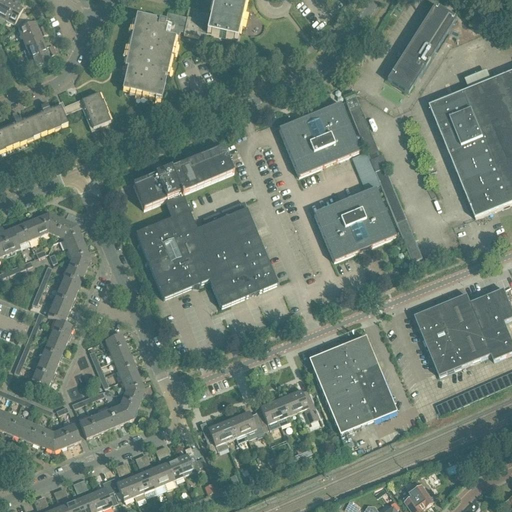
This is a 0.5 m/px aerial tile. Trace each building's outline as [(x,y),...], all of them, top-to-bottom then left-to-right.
[(0,26),(2,27),(4,23),(16,1),(15,0),(11,0),(9,5),(4,2),(0,8),(0,26)] [(214,0),(210,21),(196,17),(195,21),(187,20),(167,15),(165,23),(178,26),(177,33),(184,35),(184,36),(200,40),(201,35),(237,44),(246,0),(214,0)] [(16,1),(4,23),(17,29),(17,30),(28,20),(22,14),(23,13),(17,9),(20,3),(16,1)] [(435,7),(387,83),(408,96),(456,21),(435,7)] [(125,69),(127,70),(122,92),(162,101),(176,40),(175,39),(177,33),(178,26),(165,23),(137,17),(125,69)] [(34,26),(28,20),(17,30),(22,43),(46,33),(44,29),(38,32),(35,26),(34,26)] [(22,43),(26,53),(43,46),(41,39),(47,36),(46,33),(22,43)] [(26,53),(23,54),(28,64),(30,63),(54,53),(52,49),(45,52),(43,46),(26,53)] [(56,57),(54,53),(30,63),(35,73),(51,66),(49,60),(56,57)] [(430,109),(432,115),(476,222),(511,207),(511,75),(441,105),(439,101),(429,105),(430,109)] [(0,154),(68,126),(65,119),(84,111),(93,132),(110,124),(99,96),(62,111),(61,109),(0,134),(0,154)] [(345,101),(380,187),(381,190),(412,265),(422,261),(355,97),(345,101)] [(341,106),(303,122),(279,132),(299,181),(361,155),(341,106)] [(223,151),(156,179),(133,188),(143,213),(166,204),(182,197),(233,176),(223,151)] [(376,191),(341,206),(314,217),(334,265),(396,240),(376,191)] [(166,204),(173,221),(136,237),(163,303),(209,284),(216,281),(196,233),(183,201),(184,200),(182,197),(166,204)] [(216,281),(209,284),(221,311),(278,288),(247,213),(244,206),(221,215),(224,222),(221,223),(218,216),(203,222),(206,229),(196,233),(216,281)] [(49,217),(42,220),(49,236),(56,239),(59,231),(57,230),(60,222),(56,220),(55,222),(51,221),(50,219),(50,218),(49,217)] [(32,225),(38,241),(49,236),(42,220),(32,225)] [(61,232),(59,231),(56,239),(63,242),(79,235),(77,229),(74,228),(74,230),(69,228),(70,226),(64,224),(61,232)] [(38,241),(32,225),(22,229),(28,245),(38,241)] [(28,245),(22,229),(13,232),(19,248),(28,245)] [(0,260),(21,253),(19,248),(13,232),(6,235),(7,237),(0,240),(0,260)] [(67,252),(83,245),(79,235),(63,242),(67,252)] [(71,262),(88,256),(83,245),(67,252),(71,262)] [(68,269),(77,272),(78,271),(86,275),(88,270),(85,269),(88,264),(90,265),(91,263),(88,256),(71,262),(68,269)] [(77,272),(68,269),(64,280),(82,288),(84,284),(82,284),(85,277),(77,273),(77,272)] [(46,273),(45,277),(42,283),(46,285),(50,275),(46,273)] [(82,288),(64,280),(60,290),(76,297),(79,290),(81,291),(82,288)] [(42,283),(40,287),(38,293),(42,295),(46,285),(42,283)] [(76,297),(60,290),(56,300),(74,307),(75,305),(74,304),(76,297)] [(38,293),(36,297),(34,303),(38,304),(42,295),(38,293)] [(511,311),(504,293),(488,299),(471,307),(468,299),(415,320),(440,380),(492,358),(495,365),(511,357),(511,342),(505,325),(511,322),(511,311)] [(74,307),(56,300),(52,310),(68,317),(71,310),(72,310),(74,307)] [(57,324),(61,326),(61,324),(66,326),(67,324),(66,323),(68,317),(52,310),(48,320),(57,324)] [(39,316),(37,321),(35,326),(40,328),(44,318),(39,316)] [(61,326),(57,324),(53,333),(71,341),(72,338),(71,337),(74,330),(66,326),(61,324),(61,326)] [(35,326),(33,331),(31,336),(36,338),(40,328),(35,326)] [(71,341),(53,333),(49,343),(65,350),(68,343),(70,344),(71,341)] [(31,336),(29,341),(27,346),(31,348),(36,338),(31,336)] [(121,337),(119,338),(105,344),(109,354),(125,347),(121,337)] [(342,350),(352,373),(358,388),(381,378),(365,340),(352,346),(342,350)] [(65,350),(49,343),(45,353),(62,361),(64,357),(63,357),(65,350)] [(27,346),(25,351),(23,356),(27,358),(31,348),(27,346)] [(113,364),(130,357),(125,347),(109,354),(113,364)] [(336,352),(309,363),(340,439),(373,425),(358,388),(352,373),(342,350),(336,352)] [(62,361),(45,353),(40,364),(57,370),(60,363),(61,364),(62,361)] [(23,356),(21,361),(19,366),(23,368),(27,358),(23,356)] [(117,374),(134,367),(130,357),(113,364),(117,374)] [(96,359),(91,361),(96,371),(100,369),(96,359)] [(57,370),(40,364),(36,374),(54,381),(55,378),(54,378),(57,370)] [(19,366),(16,371),(15,376),(19,378),(23,368),(19,366)] [(121,384),(138,377),(134,367),(117,374),(121,384)] [(96,371),(98,376),(100,381),(104,379),(100,369),(96,371)] [(54,381),(36,374),(32,384),(48,390),(51,383),(53,384),(54,381)] [(125,394),(142,387),(138,377),(121,384),(125,394)] [(501,380),(506,391),(511,388),(507,377),(501,380)] [(373,425),(396,416),(381,378),(358,388),(373,425)] [(104,379),(100,381),(101,384),(104,392),(108,390),(105,382),(104,379)] [(496,382),(501,393),(506,391),(501,380),(496,382)] [(490,384),(495,395),(501,393),(496,382),(490,384)] [(485,387),(490,398),(495,395),(490,384),(485,387)] [(123,402),(132,405),(132,403),(140,407),(143,402),(140,400),(141,397),(145,396),(145,395),(142,387),(125,394),(123,402)] [(479,389),(484,400),(490,398),(485,387),(479,389)] [(474,392),(479,403),(484,400),(479,389),(474,392)] [(474,392),(469,394),(473,405),(479,403),(474,392)] [(14,398),(4,394),(2,399),(12,404),(14,398)] [(290,399),(297,416),(303,414),(309,427),(319,422),(315,414),(310,401),(305,403),(301,394),(290,399)] [(463,397),(468,408),(473,405),(469,394),(463,397)] [(103,395),(95,399),(93,399),(95,404),(97,403),(105,400),(103,395)] [(458,399),(463,410),(468,408),(463,397),(458,399)] [(24,403),(14,398),(12,404),(22,408),(24,403)] [(93,399),(88,402),(83,403),(85,408),(90,406),(95,404),(93,399)] [(280,403),(288,420),(297,416),(290,399),(280,403)] [(458,399),(452,401),(457,412),(463,410),(458,399)] [(447,404),(452,415),(457,412),(452,401),(447,404)] [(132,405),(123,402),(120,409),(127,425),(133,423),(134,421),(133,420),(132,419),(134,414),(136,416),(139,411),(131,407),(132,405)] [(34,407),(24,403),(22,408),(32,412),(34,407)] [(83,403),(77,406),(73,408),(74,412),(79,410),(85,408),(83,403)] [(270,407),(277,424),(278,424),(280,430),(290,426),(287,420),(288,420),(280,403),(270,407)] [(447,404),(441,406),(446,417),(452,415),(447,404)] [(441,406),(436,409),(441,420),(446,417),(441,406)] [(44,411),(34,407),(32,412),(42,416),(44,411)] [(255,416),(258,422),(264,436),(269,433),(267,428),(277,424),(270,407),(260,411),(261,413),(255,416)] [(127,425),(120,409),(110,413),(117,431),(120,430),(119,428),(127,425)] [(58,419),(69,414),(67,410),(57,414),(58,419)] [(54,415),(44,411),(42,416),(52,420),(54,415)] [(117,431),(110,413),(100,417),(107,433),(114,430),(114,432),(117,431)] [(0,430),(0,433),(6,436),(6,437),(9,439),(16,420),(6,416),(0,430)] [(252,425),(249,416),(238,420),(246,437),(256,433),(252,425)] [(107,433),(100,417),(90,421),(97,439),(101,437),(100,436),(107,433)] [(9,439),(11,440),(12,438),(19,441),(26,424),(16,420),(9,439)] [(228,424),(236,441),(238,447),(248,443),(246,437),(238,420),(228,424)] [(97,439),(90,421),(80,425),(86,442),(94,439),(94,440),(97,439)] [(252,425),(256,433),(258,438),(264,436),(258,422),(252,425)] [(19,441),(26,444),(26,445),(29,447),(36,429),(26,424),(19,441)] [(236,441),(228,424),(218,428),(225,446),(226,445),(236,441)] [(81,444),(74,428),(64,432),(71,450),(74,448),(74,447),(81,444)] [(208,432),(212,441),(206,444),(211,457),(217,454),(218,455),(228,451),(226,445),(225,446),(218,428),(208,432)] [(29,447),(31,448),(32,446),(39,449),(42,441),(43,442),(47,433),(36,429),(29,447)] [(71,450),(64,432),(54,436),(61,453),(68,450),(68,451),(71,450)] [(51,452),(51,454),(54,455),(61,453),(54,436),(47,433),(43,442),(45,442),(42,450),(47,453),(48,451),(51,452)] [(185,453),(187,458),(194,476),(200,473),(191,450),(185,453)] [(187,458),(177,462),(184,480),(194,476),(187,458)] [(184,480),(177,462),(167,466),(174,484),(184,480)] [(174,484),(167,466),(157,471),(164,488),(174,484)] [(164,488),(157,471),(147,475),(154,492),(164,488)] [(154,492),(147,475),(137,479),(144,496),(154,492)] [(240,484),(237,477),(230,480),(232,487),(240,484)] [(127,483),(134,501),(134,500),(136,505),(146,501),(144,496),(137,479),(127,483)] [(117,487),(114,481),(108,484),(114,497),(119,495),(116,487),(117,487)] [(127,483),(117,487),(116,487),(119,495),(123,505),(134,501),(127,483)] [(105,492),(108,499),(111,507),(117,505),(114,497),(108,484),(103,486),(105,492)] [(403,502),(405,505),(409,511),(425,511),(434,506),(421,489),(403,502)] [(105,492),(94,496),(100,511),(106,511),(112,510),(111,507),(108,499),(105,492)] [(100,511),(94,496),(84,500),(89,511),(100,511)] [(89,511),(84,500),(74,504),(77,511),(89,511)]
